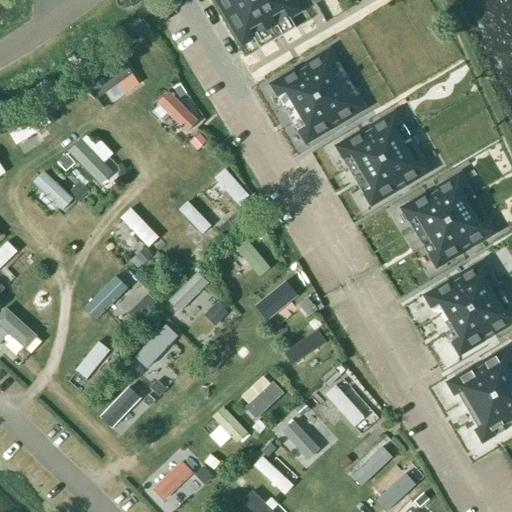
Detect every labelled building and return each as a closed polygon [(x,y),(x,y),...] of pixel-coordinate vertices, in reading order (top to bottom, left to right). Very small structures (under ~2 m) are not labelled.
[(219,0),(243,42),(252,37),(260,50),(296,29),(288,16),(297,11),(290,0),(219,0)] [(137,42),(150,31),(143,22),(129,32),(137,42)] [(354,99),(334,65),(338,62),(330,49),(305,64),(307,68),(297,74),(294,70),(269,85),(277,98),(281,96),(301,130),(297,132),(305,146),(331,131),(328,127),(338,121),(341,125),(366,110),(358,96),(354,99)] [(98,99),(107,92),(114,102),(143,84),(127,60),(89,85),(98,99)] [(188,135),(201,122),(171,90),(158,103),(188,135)] [(419,161),(399,127),(403,125),(395,111),(370,126),(373,130),(362,137),(360,132),(334,147),(342,161),(347,158),(367,192),(363,195),(371,208),(396,193),(393,189),(404,183),(406,187),(431,172),(424,159),(419,161)] [(49,112),(10,130),(17,145),(34,137),(37,142),(58,132),(49,112)] [(106,163),(116,153),(92,130),(69,152),(102,186),(116,173),(106,163)] [(228,167),(215,178),(238,207),(251,196),(228,167)] [(46,170),(32,185),(63,212),(77,197),(46,170)] [(485,223),(465,189),(469,186),(461,173),(435,188),(438,192),(428,198),(425,194),(400,209),(408,223),(412,220),(432,254),(428,257),(436,270),(461,255),(459,251),(469,245),(472,249),(497,234),(489,220),(485,223)] [(211,230),(188,202),(179,210),(203,237),(211,230)] [(133,207),(121,219),(149,249),(162,237),(133,207)] [(247,236),(236,245),(262,276),(273,267),(247,236)] [(9,239),(0,247),(0,269),(21,251),(9,239)] [(508,310),(488,276),(492,274),(484,260),(459,275),(461,280),(451,286),(448,281),(423,296),(431,310),(435,307),(455,341),(451,344),(459,357),(484,342),(482,338),(492,332),(495,336),(511,325),(511,307),(511,308),(508,310)] [(196,273),(170,303),(181,313),(207,282),(196,273)] [(120,277),(93,301),(102,312),(130,287),(120,277)] [(138,279),(113,304),(135,324),(159,298),(138,279)] [(286,287),(256,312),(267,325),(297,299),(286,287)] [(219,303),(206,315),(215,324),(228,313),(219,303)] [(0,347),(7,339),(28,358),(45,339),(6,304),(0,311),(0,347)] [(166,328),(136,359),(146,369),(176,338),(166,328)] [(317,334),(283,355),(292,370),(326,349),(317,334)] [(100,340),(74,371),(85,380),(111,350),(100,340)] [(511,365),(511,363),(511,362),(511,355),(507,347),(482,362),(484,367),(474,373),(471,369),(446,384),(454,397),(458,395),(478,429),(474,431),(482,445),(507,430),(505,426),(511,421),(511,365)] [(354,428),(375,411),(346,375),(326,392),(354,428)] [(145,397),(151,390),(138,378),(132,385),(145,397)] [(274,383),(245,409),(255,420),(284,394),(274,383)] [(159,384),(153,390),(159,396),(165,390),(159,384)] [(132,386),(102,418),(112,428),(142,396),(132,386)] [(149,395),(142,402),(149,408),(155,401),(149,395)] [(213,415),(221,425),(211,434),(222,448),(234,437),(239,443),(251,433),(226,403),(213,415)] [(282,438),(294,451),(324,423),(312,410),(282,438)] [(382,446),(352,472),(362,485),(393,459),(382,446)] [(271,463),(265,458),(256,468),(285,494),(295,484),(293,482),(297,478),(276,458),(271,463)] [(181,461),(152,489),(163,499),(191,471),(181,461)] [(398,481),(370,510),(372,511),(391,511),(410,493),(398,481)] [(265,503),(252,491),(242,502),(252,511),(275,511),(272,509),(277,504),(271,497),(265,503)]
